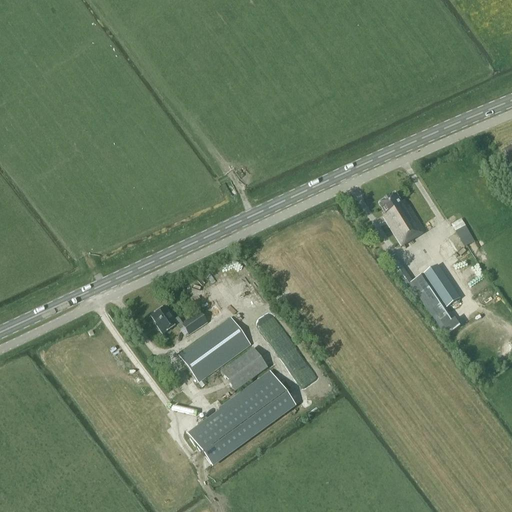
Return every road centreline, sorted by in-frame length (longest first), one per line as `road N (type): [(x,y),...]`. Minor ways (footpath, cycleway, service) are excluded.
road 1 (unclassified): [(0,349),(511,113)]
road 2 (primary): [(0,331),(511,100)]
road 3 (track): [(164,400),(12,511)]
